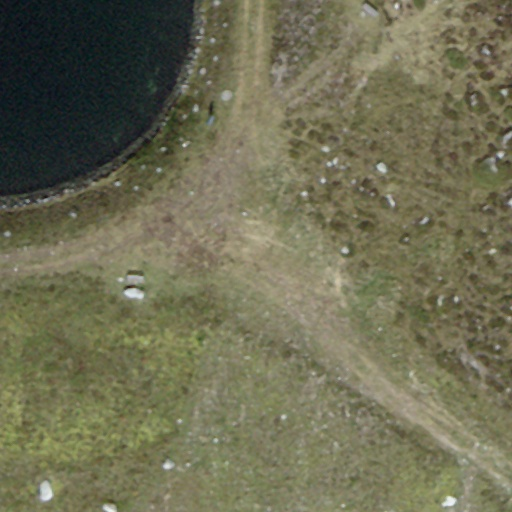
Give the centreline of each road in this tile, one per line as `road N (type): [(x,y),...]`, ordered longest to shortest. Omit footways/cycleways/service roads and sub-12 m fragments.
road 1 (track): [(232,166),(52,250),(0,250)]
road 2 (track): [(287,0),(232,166)]
